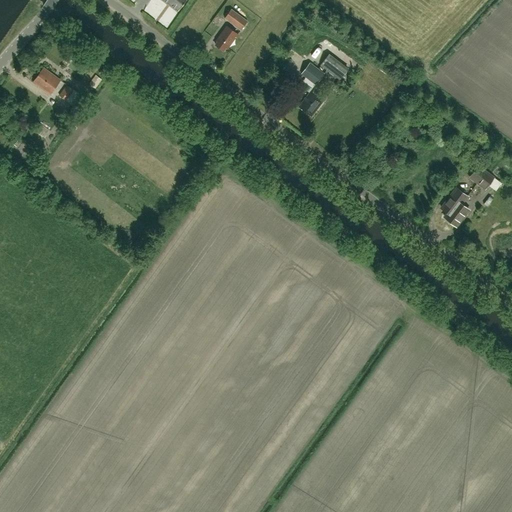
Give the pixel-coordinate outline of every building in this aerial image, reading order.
[(164,0),(178,10),(186,0),(164,0)] [(241,30),(248,20),(232,8),(225,18),(241,30)] [(227,48),(238,34),(227,25),(216,39),(218,41),(216,45),(223,50),(225,47),(227,48)] [(349,69),(330,54),(322,64),(341,79),(349,69)] [(316,84),(325,73),(311,62),(302,73),(316,84)] [(51,94),(61,80),(44,67),(34,82),(51,94)] [(284,76),(289,79),(293,74),(288,70),(284,76)] [(60,94),(67,100),(75,90),(67,84),(60,94)] [(312,116),(324,100),(311,91),(299,106),(312,116)] [(30,129),(44,138),(49,131),(35,121),(30,129)] [(478,182),(486,172),(478,166),(470,177),(478,182)] [(493,177),(486,172),(478,182),(485,188),(493,177)] [(496,190),(503,183),(495,176),(489,184),(496,190)] [(461,204),(467,196),(456,188),(441,208),(448,212),(447,209),(451,209),(453,206),(456,208),(460,203),(461,204)] [(448,212),(444,217),(446,218),(446,220),(450,223),(452,223),(456,226),(469,210),(461,204),(460,203),(456,208),(453,206),(451,209),(447,209),(448,212)]
